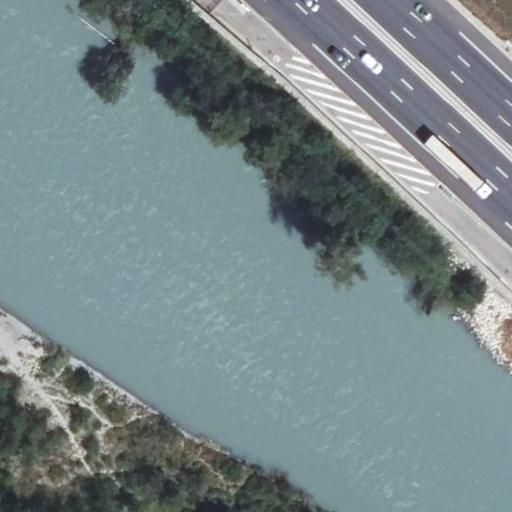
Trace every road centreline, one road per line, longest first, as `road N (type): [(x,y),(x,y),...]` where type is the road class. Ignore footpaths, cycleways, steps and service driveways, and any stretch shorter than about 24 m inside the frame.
road 1 (motorway): [(302,0),(511,193)]
road 2 (motorway): [(511,108),(393,0)]
